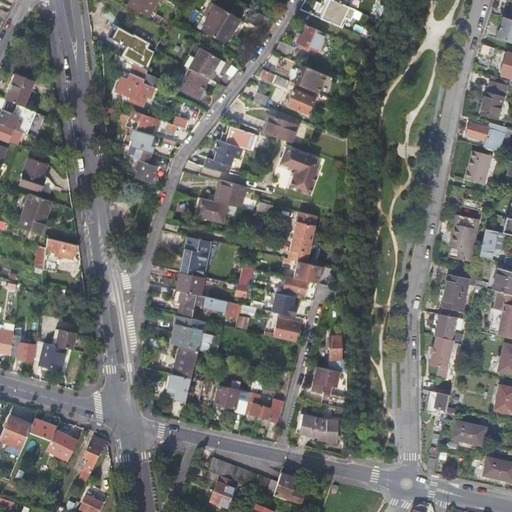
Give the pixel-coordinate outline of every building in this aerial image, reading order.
[(158,0),(131,0),(128,6),(149,18),(158,0)] [(314,15),(321,18),(328,0),(324,0),(320,11),(317,10),(314,15)] [(336,0),(328,0),(321,18),(343,27),(347,18),(352,20),(357,9),(347,5),(336,0)] [(198,28),(227,44),(239,23),(241,19),(212,2),(198,28)] [(265,15),(251,7),(245,19),(258,26),(265,15)] [(511,19),(506,18),(502,28),(499,39),(511,43),(511,19)] [(112,37),(118,26),(114,24),(107,36),(111,38),(112,37)] [(317,51),(325,33),(307,25),(299,43),(317,51)] [(126,47),(121,56),(148,70),(155,52),(148,48),(151,43),(134,34),(133,35),(118,26),(112,37),(111,38),(126,47)] [(414,37),(404,34),(401,41),(411,44),(414,37)] [(279,40),(272,51),(292,60),(297,48),(279,40)] [(202,48),(196,44),(190,55),(196,58),(202,48)] [(491,47),(484,45),(482,53),(488,55),(491,47)] [(190,55),(184,65),(188,68),(209,78),(212,80),(217,73),(214,72),(221,59),(202,48),(196,58),(190,55)] [(503,77),(511,78),(511,53),(510,53),(507,64),(504,63),(501,71),(504,72),(503,77)] [(274,67),(287,73),(293,61),(279,55),(274,67)] [(226,62),(221,59),(214,72),(217,73),(219,74),(226,62)] [(324,73),(299,63),(297,67),(291,81),(316,92),(324,73)] [(143,82),(146,73),(147,70),(134,64),(130,73),(123,71),(115,91),(131,97),(130,100),(135,102),(143,82)] [(294,66),(288,80),(291,81),(297,67),(294,66)] [(198,98),(207,82),(209,78),(188,68),(184,76),(187,77),(181,89),(198,98)] [(288,80),(263,69),(260,76),(273,82),(274,79),(288,86),(289,83),(294,85),(286,104),(307,113),(316,92),(291,81),(288,80)] [(5,98),(7,99),(23,106),(34,80),(15,73),(5,98)] [(154,86),(158,88),(161,80),(146,73),(143,82),(154,86)] [(178,87),(181,89),(187,77),(184,76),(178,87)] [(150,97),(154,86),(143,82),(135,102),(142,105),(146,95),(150,97)] [(481,113),(498,118),(506,92),(489,87),(481,113)] [(252,90),(249,99),(260,103),(263,95),(252,90)] [(316,92),(307,113),(309,114),(318,93),(316,92)] [(0,113),(0,122),(13,128),(17,119),(19,120),(20,116),(4,109),(7,99),(5,98),(0,96),(0,108),(2,109),(0,113)] [(151,122),(155,124),(163,126),(164,121),(132,110),(129,117),(139,120),(137,129),(148,133),(151,122)] [(268,114),(262,131),(278,137),(292,142),(298,125),(268,114)] [(181,126),(189,129),(192,121),(182,118),(179,126),(181,126)] [(0,136),(19,144),(25,132),(13,128),(0,122),(0,136)] [(486,148),(500,152),(501,152),(504,142),(508,128),(490,124),(489,128),(485,128),(486,125),(475,122),(472,124),(469,136),(488,142),(486,148)] [(181,126),(179,126),(172,123),(169,130),(179,133),(181,126)] [(219,139),(249,149),(249,148),(254,133),(252,132),(243,130),(228,125),(225,133),(222,132),(219,139)] [(131,145),(156,152),(157,148),(154,147),(157,135),(152,134),(148,133),(137,129),(132,128),(130,137),(133,138),(131,145)] [(219,139),(217,139),(213,150),(216,151),(213,159),(207,157),(204,167),(228,173),(233,157),(238,159),(242,147),(219,139)] [(278,166),(288,170),(290,169),(293,175),(291,176),(287,187),(310,195),(317,175),(315,174),(317,170),(313,168),(316,159),(285,147),(278,166)] [(465,180),(484,185),(492,156),(473,151),(465,180)] [(138,169),(135,175),(152,182),(156,172),(153,171),(157,158),(143,152),(135,168),(138,169)] [(41,189),(48,163),(29,157),(20,182),(41,189)] [(219,202),(224,181),(220,180),(215,201),(219,202)] [(238,207),(243,185),(224,181),(219,202),(228,204),(238,207)] [(52,201),(31,194),(20,227),(43,235),(47,225),(45,224),(52,201)] [(223,222),(228,204),(219,202),(215,201),(200,197),(196,215),(223,222)] [(464,199),(462,206),(478,210),(480,202),(464,199)] [(270,215),(273,204),(259,201),(259,203),(257,211),(270,215)] [(252,202),(250,210),(257,211),(259,203),(252,202)] [(462,206),(460,206),(449,257),(471,262),(481,211),(478,210),(462,206)] [(297,221),(314,226),(317,215),(299,211),(297,221)] [(306,262),(314,226),(297,221),(288,258),(293,259),(306,262)] [(481,260),(492,262),(498,232),(488,229),(481,260)] [(203,276),(209,240),(188,235),(183,257),(185,258),(185,261),(182,263),(180,271),(203,276)] [(73,259),(77,245),(47,236),(46,251),(61,255),(73,259)] [(42,267),(46,246),(38,244),(35,266),(42,267)] [(59,263),(61,255),(46,251),(45,260),(59,263)] [(308,280),(338,287),(341,270),(306,262),(293,259),(292,263),(297,264),(294,277),(308,280)] [(45,260),(44,269),(57,272),(59,263),(45,260)] [(239,284),(244,285),(249,267),(243,266),(239,284)] [(499,292),(511,295),(511,270),(501,268),(494,291),(499,292)] [(477,279),(478,274),(454,269),(444,308),(463,312),(469,284),(476,285),(477,279)] [(199,294),(203,276),(180,271),(176,289),(196,294),(199,294)] [(304,295),(308,280),(294,277),(287,275),(283,290),(304,295)] [(199,294),(203,295),(207,277),(203,276),(199,294)] [(476,285),(488,289),(489,283),(477,279),(476,285)] [(245,297),(247,286),(244,285),(239,284),(237,284),(234,294),(245,297)] [(194,304),(196,294),(180,291),(178,300),(186,302),(184,314),(192,315),(194,304)] [(295,297),(276,292),(272,311),(295,316),(296,311),(292,310),(293,306),(295,297)] [(511,295),(499,292),(496,309),(506,311),(500,336),(511,338),(511,295)] [(236,329),(243,304),(203,295),(199,294),(196,294),(194,304),(213,308),(217,309),(224,310),(223,314),(230,316),(228,324),(225,323),(225,326),(236,329)] [(490,334),(500,336),(506,311),(496,309),(490,334)] [(439,337),(454,341),(459,318),(441,314),(436,336),(439,337)] [(203,321),(179,315),(172,343),(183,345),(187,346),(196,349),(200,334),(203,321)] [(250,318),(241,316),(238,327),(247,329),(250,318)] [(273,337),(297,342),(302,323),(279,318),(273,337)] [(3,330),(14,332),(15,324),(4,322),(3,330)] [(0,354),(1,352),(10,353),(13,333),(14,332),(3,330),(0,329),(0,354)] [(66,347),(72,349),(76,333),(59,329),(55,345),(66,347)] [(10,353),(10,354),(18,355),(18,358),(33,360),(35,344),(20,341),(21,335),(13,333),(10,353)] [(213,338),(200,334),(196,349),(198,349),(210,352),(213,338)] [(348,373),(348,359),(340,359),(341,335),(330,335),(329,369),(340,371),(348,373)] [(166,341),(146,337),(148,344),(164,348),(166,341)] [(454,341),(439,337),(437,348),(435,348),(433,366),(442,368),(440,376),(448,378),(456,341),(454,341)] [(220,339),(213,338),(210,352),(217,354),(220,339)] [(36,340),(34,359),(40,360),(39,363),(61,368),(66,347),(55,345),(36,340)] [(500,372),(511,375),(511,345),(507,344),(504,357),(502,363),(500,372)] [(187,346),(183,345),(176,374),(180,375),(187,346)] [(196,349),(187,346),(180,375),(191,377),(198,349),(196,349)] [(469,352),(462,351),(459,362),(467,363),(469,352)] [(347,408),(348,398),(330,395),(331,386),(336,387),(340,371),(329,369),(320,367),(313,391),(324,393),(322,403),(347,408)] [(173,397),(186,401),(191,378),(171,373),(167,390),(175,392),(173,397)] [(511,388),(502,386),(496,411),(511,414),(511,388)] [(234,412),(245,415),(245,414),(248,402),(238,399),(240,390),(231,387),(230,390),(227,389),(220,388),(216,404),(235,408),(234,412)] [(450,412),(451,407),(453,396),(427,390),(426,393),(433,395),(430,407),(440,409),(450,412)] [(248,402),(245,414),(249,415),(250,413),(271,419),(270,422),(276,423),(284,400),(276,398),(273,409),(258,404),(261,394),(251,391),(248,402)] [(452,409),(450,417),(457,419),(459,410),(452,409)] [(337,441),(338,418),(325,417),(301,413),(296,431),(318,436),(318,441),(337,441)] [(0,440),(0,441),(22,450),(29,433),(32,425),(9,417),(0,440)] [(29,433),(51,441),(57,426),(34,419),(32,425),(29,433)] [(484,447),(488,429),(458,422),(454,440),(484,447)] [(46,451),(68,461),(73,451),(78,442),(56,432),(51,441),(46,451)] [(84,474),(89,476),(97,459),(106,441),(95,436),(88,446),(84,456),(89,459),(84,470),(85,471),(84,474)] [(77,468),(82,470),(87,458),(81,456),(77,468)] [(428,466),(436,467),(437,459),(429,457),(428,466)] [(214,458),(209,471),(221,476),(226,462),(214,458)] [(485,477),(511,482),(511,463),(489,458),(485,477)] [(232,465),(226,462),(221,476),(227,478),(232,465)] [(239,467),(232,465),(227,478),(234,481),(239,467)] [(245,470),(239,467),(234,481),(240,483),(245,470)] [(252,472),(245,470),(240,483),(247,486),(252,472)] [(258,475),(252,472),(247,486),(253,488),(258,475)] [(265,477),(258,475),(253,488),(260,491),(265,477)] [(272,495),(287,501),(288,499),(302,503),(305,495),(292,491),(295,480),(280,475),(277,482),(272,495)] [(227,508),(237,483),(220,476),(211,502),(227,508)] [(271,479),(265,477),(260,491),(266,493),(271,479)] [(277,482),(271,479),(266,493),(272,495),(277,482)] [(97,511),(102,503),(86,495),(79,509),(85,511),(97,511)] [(69,501),(66,508),(71,511),(75,504),(69,501)]
